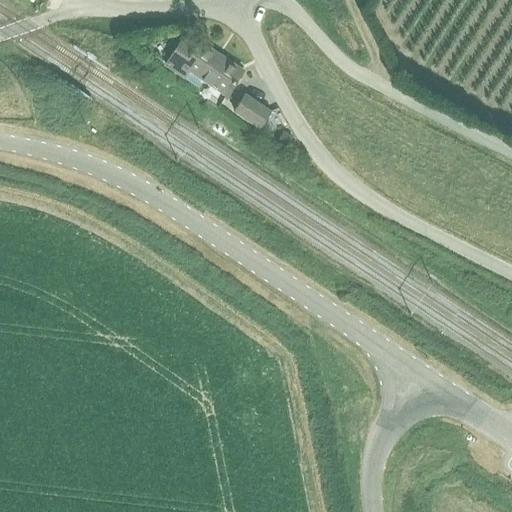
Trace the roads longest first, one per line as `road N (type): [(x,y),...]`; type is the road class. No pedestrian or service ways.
road 1 (tertiary): [(415,377),(215,236),(107,171),(0,143)]
road 2 (unclassified): [(511,276),(372,205),(325,161),(271,78),(238,5)]
road 3 (unclassified): [(511,154),(358,72),(277,0)]
road 4 (unclassified): [(77,4),(238,5)]
road 5 (unclassified): [(374,511),(372,476),(384,427),(415,377)]
